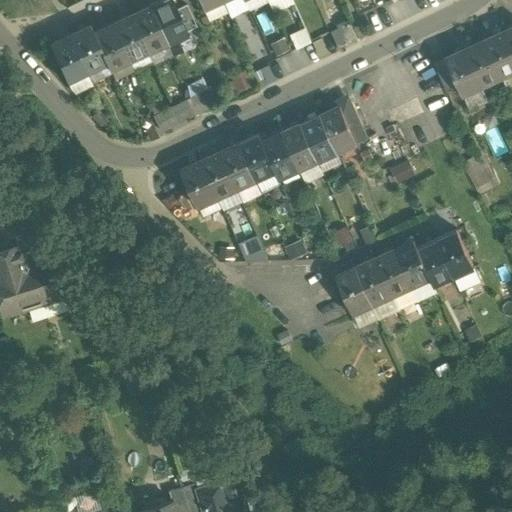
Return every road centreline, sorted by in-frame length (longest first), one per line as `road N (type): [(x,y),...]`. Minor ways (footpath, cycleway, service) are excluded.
road 1 (residential): [(481,0),(473,12),(128,179)]
road 2 (residential): [(128,179),(216,273),(252,280),(312,323)]
road 3 (residential): [(0,31),(128,179)]
